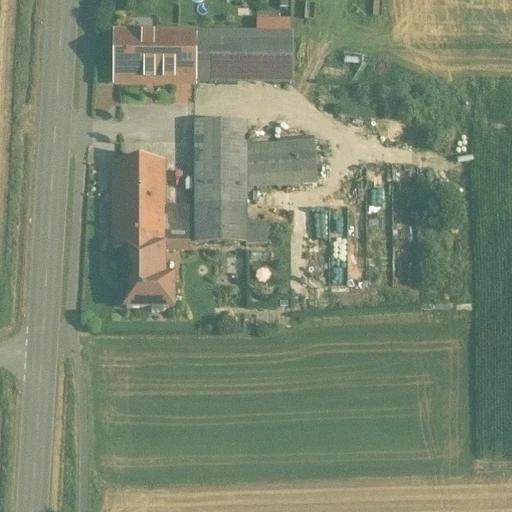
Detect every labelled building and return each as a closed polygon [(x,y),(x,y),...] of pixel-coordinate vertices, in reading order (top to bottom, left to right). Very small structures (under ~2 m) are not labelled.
[(195,38),(115,37),(115,85),(194,86),(195,38)] [(289,38),(195,38),(194,86),(289,86),(289,38)] [(226,118),(214,118),(214,127),(231,127),(231,119),(226,119),(226,118)] [(164,165),(113,165),(112,253),(126,253),(163,254),(171,253),(188,253),(188,246),(245,246),(245,205),(245,189),(245,151),(244,127),(231,127),(214,127),(195,127),(195,160),(195,210),(164,210),(164,165)] [(313,146),(245,151),(245,189),(315,184),(313,146)] [(163,254),(126,253),(126,278),(124,278),(124,312),(147,312),(150,316),(162,316),(166,312),(171,312),(171,282),(162,282),(163,254)]
